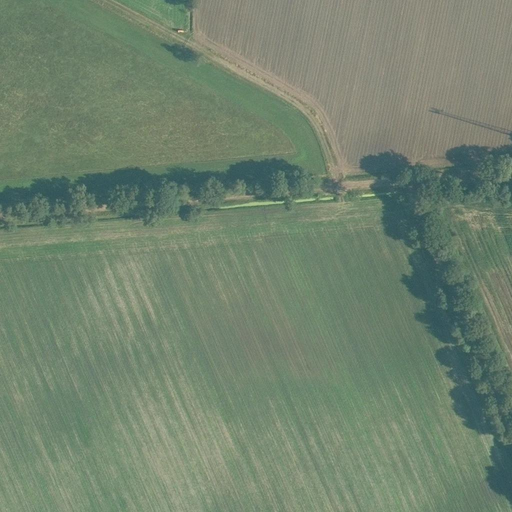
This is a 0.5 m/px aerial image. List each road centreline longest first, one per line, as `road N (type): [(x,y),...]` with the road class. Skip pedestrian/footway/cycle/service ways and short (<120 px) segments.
road 1 (track): [(409,181),(0,217)]
road 2 (track): [(108,0),(308,113),(337,187)]
road 3 (track): [(409,181),(511,423)]
